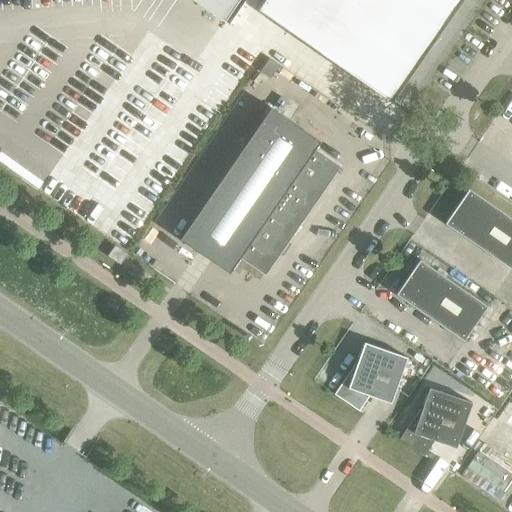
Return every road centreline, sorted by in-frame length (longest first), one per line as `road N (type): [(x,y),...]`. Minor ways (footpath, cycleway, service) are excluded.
road 1 (unclassified): [(206,460),(511,32)]
road 2 (tertiary): [(0,313),(206,460)]
